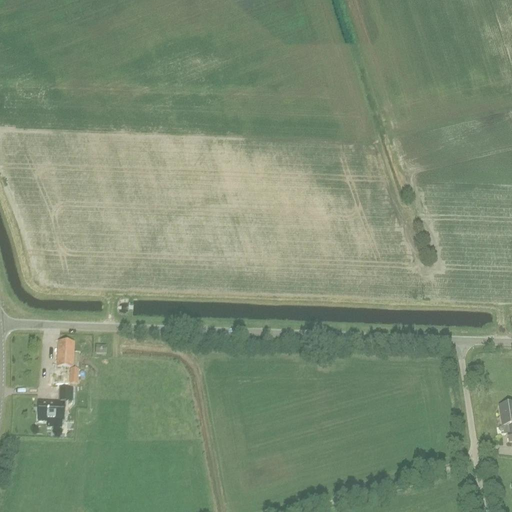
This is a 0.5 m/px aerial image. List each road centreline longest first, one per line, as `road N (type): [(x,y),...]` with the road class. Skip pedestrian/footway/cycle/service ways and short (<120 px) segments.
road 1 (unclassified): [(461,341),(0,324)]
road 2 (track): [(475,461),(297,511)]
road 3 (unclassified): [(461,341),(475,461)]
